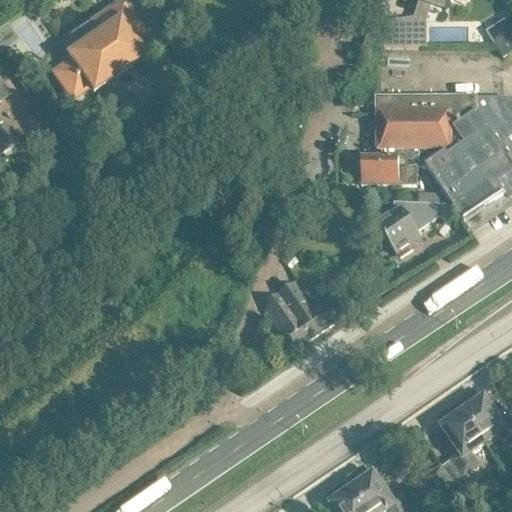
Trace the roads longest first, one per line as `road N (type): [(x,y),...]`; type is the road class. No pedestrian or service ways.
road 1 (residential): [(0,250),(254,75),(278,70),(327,86)]
road 2 (residential): [(220,413),(327,86)]
road 3 (primary): [(237,511),(511,324)]
road 4 (primary): [(511,266),(248,446)]
